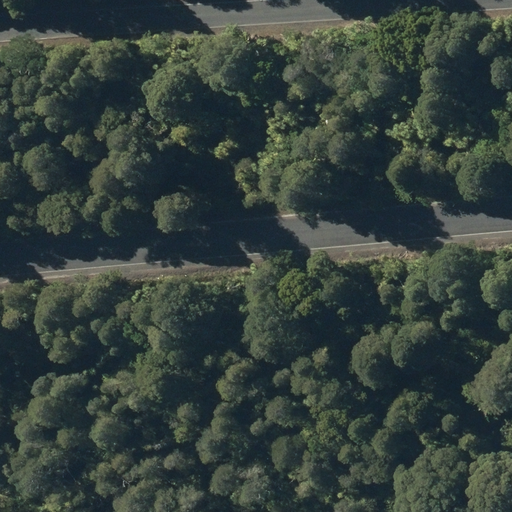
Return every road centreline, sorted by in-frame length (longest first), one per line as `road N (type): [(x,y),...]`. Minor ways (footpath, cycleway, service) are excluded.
road 1 (tertiary): [(511,211),(0,255)]
road 2 (tertiary): [(0,28),(458,0)]
